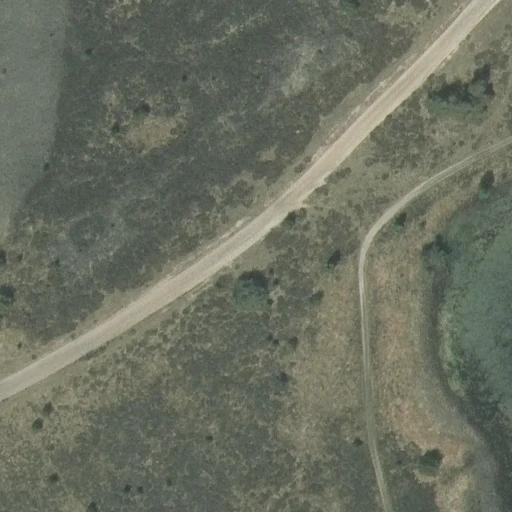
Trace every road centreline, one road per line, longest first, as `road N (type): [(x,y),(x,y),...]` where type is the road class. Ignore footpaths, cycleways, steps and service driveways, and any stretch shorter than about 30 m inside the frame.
road 1 (track): [(484,0),(240,239),(0,389)]
road 2 (unknown): [(384,511),(368,426),(361,271),(383,216),(511,140)]
